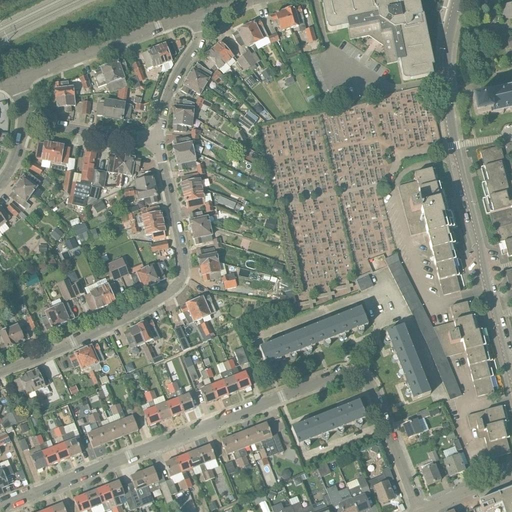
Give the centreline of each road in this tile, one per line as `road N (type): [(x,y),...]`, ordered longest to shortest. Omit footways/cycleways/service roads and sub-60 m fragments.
road 1 (tertiary): [(459,0),(448,44),(449,111),(511,381)]
road 2 (residential): [(329,379),(0,505)]
road 3 (residential): [(0,371),(130,315),(179,280),(183,259),(158,141)]
road 4 (residential): [(15,83),(159,25),(196,21)]
road 5 (residential): [(329,379),(353,372),(367,381),(419,511)]
road 6 (residential): [(24,119),(158,141)]
road 7 (residential): [(158,141),(163,107),(198,41),(196,21)]
